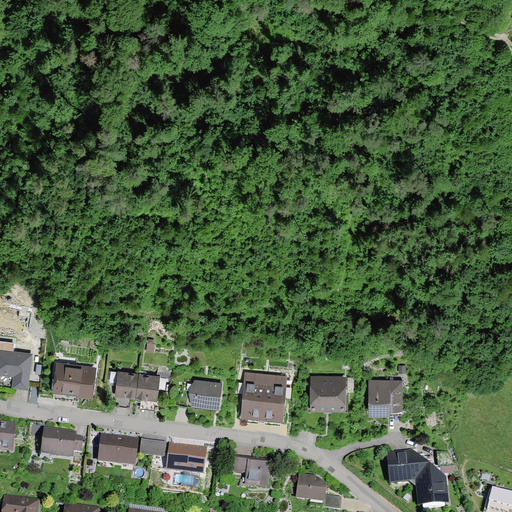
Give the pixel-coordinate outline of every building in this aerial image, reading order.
[(30,355),(0,351),(0,372),(16,374),(15,384),(26,386),(30,355)] [(94,369),(57,365),(56,377),(53,377),(52,388),(55,388),(54,389),(91,394),(94,369)] [(136,397),(139,369),(136,369),(135,374),(119,372),(116,394),(136,397)] [(139,369),(136,397),(156,399),(159,377),(143,375),(143,370),(139,369)] [(256,375),(247,374),(243,411),(258,412),(258,414),(266,415),(266,413),(281,415),(285,375),(279,375),(279,377),(259,375),(259,373),(256,372),(256,375)] [(328,404),(328,379),(313,378),(312,406),(322,406),(322,404),(328,404)] [(328,379),(328,404),(333,404),(333,407),(343,407),(344,379),(328,379)] [(402,380),(369,379),(369,410),(402,410),(402,380)] [(205,384),(178,381),(175,404),(192,406),(193,404),(218,407),(221,384),(205,382),(205,384)] [(323,417),(309,411),(302,426),(316,432),(323,417)] [(14,427),(0,425),(0,447),(11,449),(14,427)] [(74,434),(45,431),(43,450),(51,451),(50,454),(71,456),(72,451),(81,452),(83,438),(74,437),(74,434)] [(114,439),(104,438),(102,456),(112,457),(112,461),(122,462),(122,459),(133,460),(135,442),(125,441),(125,443),(123,443),(122,442),(122,441),(121,441),(120,440),(118,440),(117,441),(116,441),(116,442),(114,442),(114,439)] [(166,446),(142,443),(141,449),(153,450),(153,456),(164,458),(166,446)] [(182,448),(172,447),(170,464),(181,466),(180,469),(190,470),(191,467),(201,468),(203,450),(193,449),(193,452),(191,451),(191,450),(190,450),(189,449),(188,448),(187,448),(186,449),(185,450),(184,451),(182,450),(182,448)] [(452,451),(438,453),(439,460),(453,458),(452,451)] [(413,455),(393,457),(396,483),(409,481),(409,478),(415,477),(413,455)] [(246,459),(234,457),(232,472),(246,474),(246,478),(253,479),(252,484),(268,486),(272,459),(253,456),(253,463),(248,462),(248,461),(247,460),(247,459),(246,459)] [(454,466),(453,458),(439,460),(440,467),(454,466)] [(316,479),(300,476),(297,498),(310,500),(311,497),(323,498),(322,507),(340,510),(342,498),(324,496),(326,486),(316,479)] [(420,481),(423,509),(445,507),(441,478),(420,481)] [(511,511),(511,494),(493,490),(487,511),(511,511)] [(70,494),(57,492),(56,501),(68,502),(66,511),(97,511),(98,511),(68,507),(70,494)] [(35,511),(37,503),(6,499),(4,511),(35,511)]
